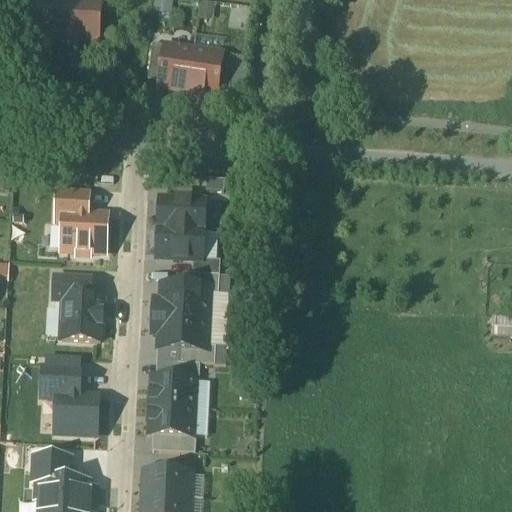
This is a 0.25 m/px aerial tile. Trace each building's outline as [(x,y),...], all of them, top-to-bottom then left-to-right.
[(42,0),(42,4),(39,3),(37,45),(61,47),(61,50),(76,50),(76,47),(96,49),(99,7),(92,6),(64,5),(64,0),(42,0)] [(164,50),(152,48),(147,84),(159,86),(164,50)] [(193,54),(164,50),(159,86),(157,97),(186,101),(193,54)] [(222,59),(193,54),(186,101),(215,106),(217,94),(222,59)] [(234,60),(222,59),(217,94),(229,96),(234,60)] [(58,229),(56,259),(109,261),(110,220),(86,219),(87,193),(50,192),(49,229),(58,229)] [(214,203),(166,200),(166,215),(159,215),(158,232),(213,235),(214,203)] [(213,235),(158,232),(157,249),(164,249),(163,264),(211,267),(213,235)] [(209,292),(161,289),(161,304),(154,304),(153,321),(208,324),(209,292)] [(102,305),(63,303),(61,344),(100,346),(102,305)] [(208,324),(153,321),(152,338),(159,338),(158,353),(206,356),(208,324)] [(195,385),(152,382),(151,402),(148,402),(148,411),(193,413),(195,385)] [(193,413),(148,411),(147,420),(150,420),(149,439),(192,441),(193,413)] [(144,476),(143,500),(189,503),(190,478),(144,476)] [(188,511),(189,503),(143,500),(142,511),(188,511)]
